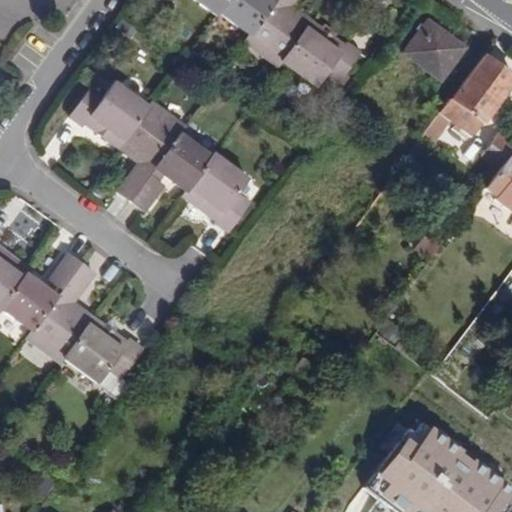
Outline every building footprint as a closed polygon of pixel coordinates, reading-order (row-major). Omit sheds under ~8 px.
[(269,0),(224,0),(220,6),(252,29),(272,2),(269,0)] [(273,0),(272,2),(252,29),(246,38),(280,61),(281,58),(310,18),(294,6),(289,10),(284,7),(289,0),(273,0)] [(347,41),(344,43),(310,18),(281,58),(316,82),(326,70),(338,78),(359,50),(347,41)] [(433,85),(458,50),(418,22),(392,57),(433,85)] [(474,127),(511,76),(511,65),(484,46),(479,52),(441,103),(450,109),(474,127)] [(86,117),(88,115),(123,139),(152,100),(117,75),(107,87),(96,79),(74,109),(86,117)] [(122,182),(134,191),(153,165),(160,155),(181,127),(187,118),(155,95),(152,100),(123,139),(138,151),(140,147),(146,152),(135,167),(133,166),(122,182)] [(426,123),(435,129),(450,109),(441,103),(432,115),(426,123)] [(511,127),(509,125),(491,149),(505,160),(511,150),(511,149),(511,127)] [(164,166),(190,184),(214,150),(181,127),(160,155),(168,161),(164,166)] [(252,174),(216,148),(214,150),(190,184),(187,188),(222,214),(220,218),(231,226),(253,196),(242,188),(252,174)] [(497,193),(511,204),(511,150),(505,160),(500,165),(487,182),(499,191),(497,193)] [(149,201),(167,175),(153,165),(134,191),(149,201)] [(421,241),(435,252),(449,234),(435,223),(421,241)] [(0,299),(5,304),(8,300),(31,268),(34,264),(0,238),(1,234),(0,233),(0,299)] [(75,250),(57,274),(68,282),(85,257),(75,250)] [(100,268),(85,257),(68,282),(58,296),(39,322),(32,331),(67,355),(70,351),(99,310),(83,299),(80,302),(76,299),(87,284),(89,285),(100,268)] [(54,293),(58,287),(31,268),(8,300),(39,322),(58,296),(54,293)] [(135,333),(133,335),(99,310),(70,351),(104,375),(112,364),(124,373),(147,342),(135,333)] [(511,511),(511,495),(422,424),(371,488),(401,511),(511,511)]
